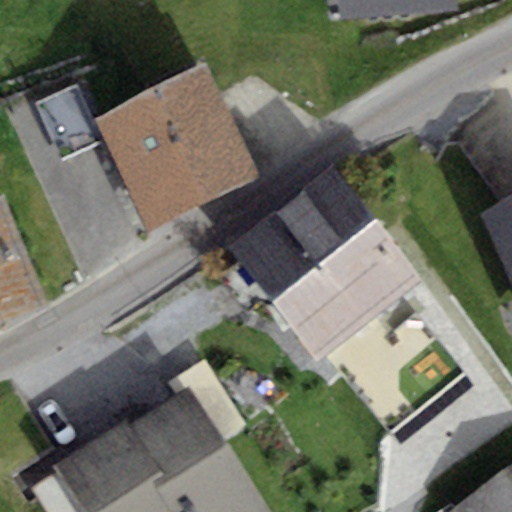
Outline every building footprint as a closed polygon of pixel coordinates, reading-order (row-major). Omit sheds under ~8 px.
[(352,0),(355,37),(473,28),(472,11),(511,8),(510,0),(352,0)] [(241,76),(114,131),(159,234),(286,179),(241,76)] [(348,195),(248,272),(328,375),(428,299),(348,195)] [(511,210),(479,226),(511,294),(511,210)] [(19,213),(0,219),(0,333),(54,316),(19,213)] [(394,433),(466,375),(417,314),(344,371),(394,433)] [(269,511),(200,404),(68,489),(83,511),(269,511)] [(511,511),(511,495),(489,511),(511,511)]
